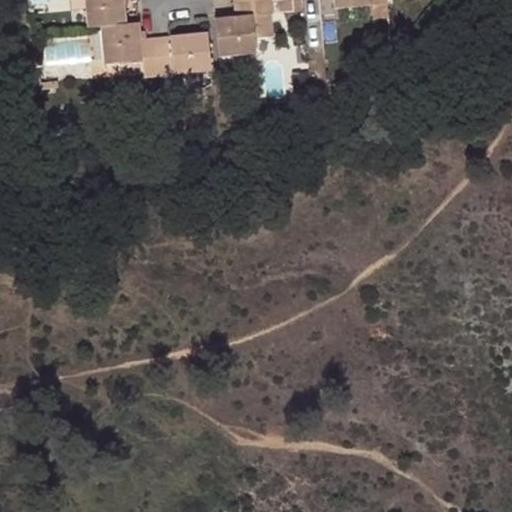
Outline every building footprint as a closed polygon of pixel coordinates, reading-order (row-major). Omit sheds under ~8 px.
[(86,9),(84,0),(69,0),(71,10),(86,9)] [(84,0),(86,9),(88,28),(100,27),(126,24),(123,0),(84,0)] [(214,19),(219,57),(256,53),(255,37),(252,15),(271,13),(272,13),(271,0),(258,0),(233,3),(234,17),(214,19)] [(271,0),(272,13),(282,12),(280,0),(271,0)] [(334,0),(335,10),(372,6),(371,0),(334,0)] [(386,4),(372,6),(373,15),(387,13),(386,4)] [(252,15),(255,37),(273,35),(271,13),(252,15)] [(39,22),(28,23),(29,34),(35,33),(40,33),(39,22)] [(142,60),(143,73),(144,77),(158,76),(155,38),(140,39),(138,23),(126,24),(100,27),(104,64),(118,63),(142,60)] [(207,33),(169,36),(155,38),(158,76),(211,71),(207,33)] [(142,60),(118,63),(119,75),(143,73),(142,60)] [(34,88),(40,87),(58,85),(57,79),(40,81),(39,69),(32,69),(34,88)] [(123,95),(107,96),(108,113),(124,112),(123,95)]
